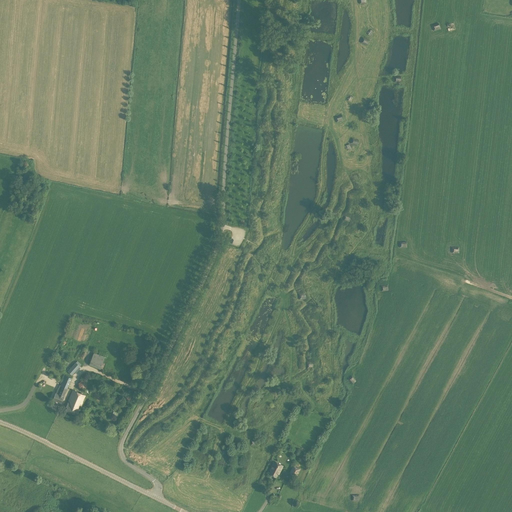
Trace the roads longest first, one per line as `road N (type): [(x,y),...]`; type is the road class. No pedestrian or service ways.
road 1 (unclassified): [(155,497),(158,485),(126,462),(121,442),(222,234),(239,0)]
road 2 (unclassified): [(155,497),(0,423)]
